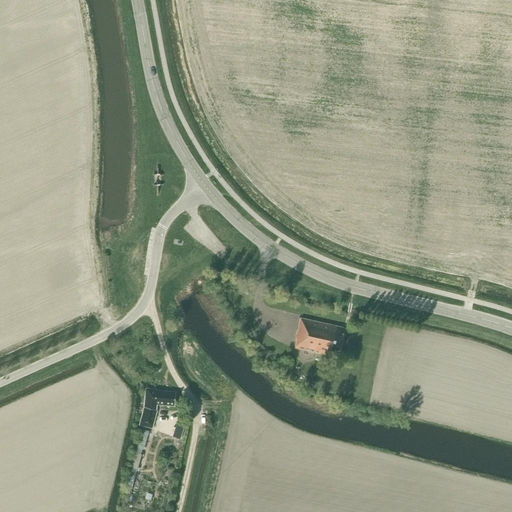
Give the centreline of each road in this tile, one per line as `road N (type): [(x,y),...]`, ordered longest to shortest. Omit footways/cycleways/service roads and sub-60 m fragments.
road 1 (secondary): [(511,328),(316,273),(252,233),(205,184)]
road 2 (tertiary): [(0,384),(129,321),(146,298),(162,227),(205,184)]
road 3 (track): [(178,511),(194,407),(146,298)]
road 4 (secondary): [(205,184),(158,99),(138,0)]
